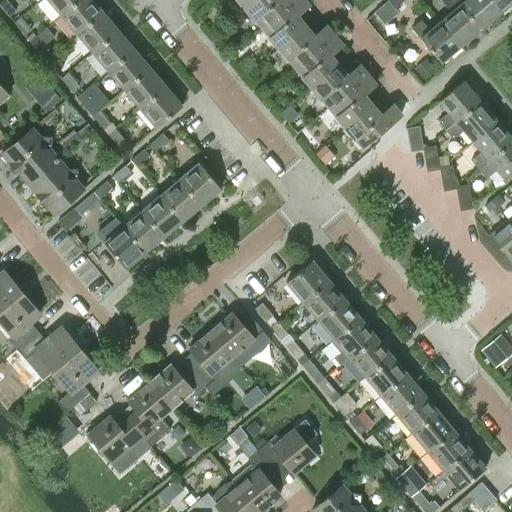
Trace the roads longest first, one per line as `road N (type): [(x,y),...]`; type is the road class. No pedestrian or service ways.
road 1 (residential): [(0,204),(126,354),(309,196)]
road 2 (residential): [(309,196),(155,9)]
road 3 (residential): [(442,353),(309,196)]
road 4 (residential): [(377,145),(509,297)]
road 5 (residential): [(421,100),(336,0)]
